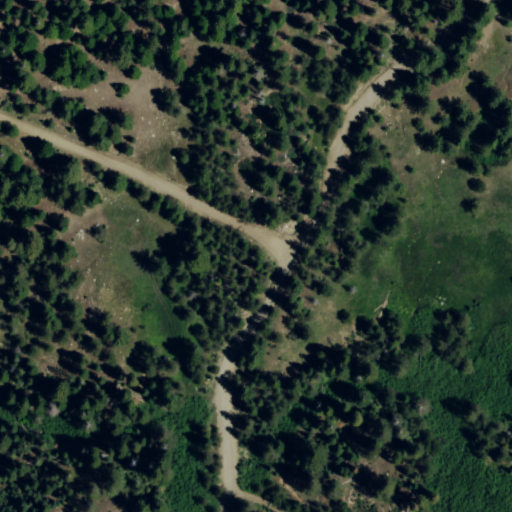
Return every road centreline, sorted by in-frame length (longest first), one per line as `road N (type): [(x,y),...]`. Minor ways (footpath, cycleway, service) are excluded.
road 1 (residential): [(482,0),(378,87),(349,125),(293,254),(236,344),(224,390),(226,511)]
road 2 (track): [(293,254),(0,115)]
